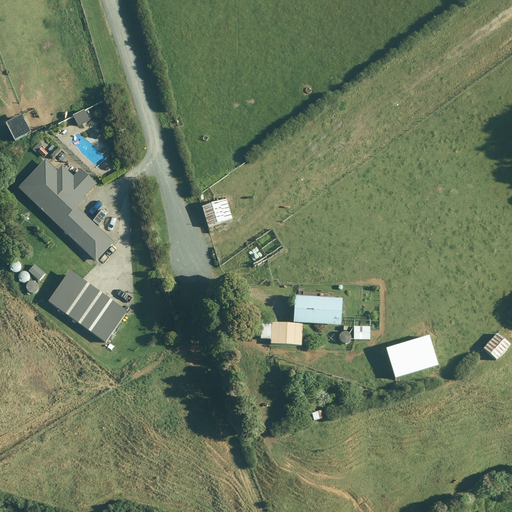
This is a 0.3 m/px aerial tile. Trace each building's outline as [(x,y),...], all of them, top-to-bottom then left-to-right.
[(32,134),(23,117),(7,126),(16,142),(32,134)] [(44,160),(17,188),(94,262),(113,242),(75,206),(94,186),(78,171),(73,177),(62,167),(57,172),(44,160)] [(232,220),(227,201),(200,207),(206,227),(232,220)] [(56,262),(44,255),(39,263),(50,270),(56,262)] [(26,269),(15,277),(32,299),(43,290),(26,269)] [(53,304),(110,345),(133,315),(75,274),(53,304)] [(339,322),(340,299),(293,297),(292,320),(339,322)] [(301,325),(260,321),(259,338),(270,338),(270,343),(300,345),(301,325)] [(368,326),(351,326),(351,340),(368,340),(368,326)] [(507,344),(495,332),(479,349),(492,360),(507,344)] [(323,411),(312,413),(314,423),(326,420),(323,411)]
